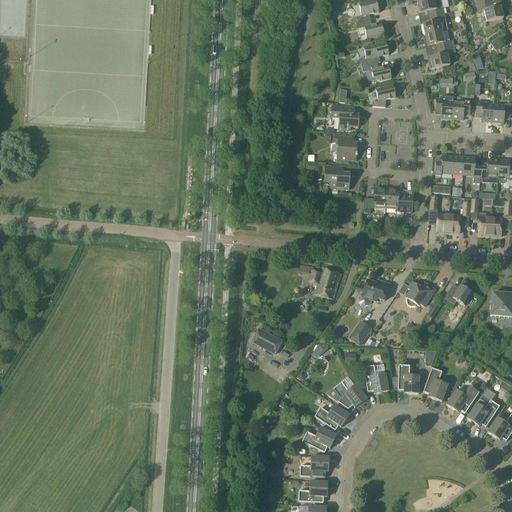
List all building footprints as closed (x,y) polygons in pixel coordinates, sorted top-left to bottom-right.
[(433,0),(417,4),(420,15),(429,12),(431,18),(444,15),(440,0),(433,0)] [(356,19),(358,24),(370,21),(369,16),(379,14),(376,1),(359,5),(362,18),(356,19)] [(492,4),(476,7),(478,13),(484,12),(486,23),(503,19),(501,8),(494,9),(492,4)] [(444,15),(431,18),(432,24),(423,26),(425,37),(442,33),(439,22),(445,21),(444,15)] [(370,21),(358,24),(356,25),(357,30),(364,29),(367,41),(384,37),(381,24),(371,27),(370,21)] [(442,33),(425,37),(425,38),(423,38),(425,48),(437,46),(438,51),(452,48),(450,42),(444,44),(442,33)] [(508,41),(503,35),(490,45),(496,52),(502,47),(500,44),(502,42),(503,44),(508,41)] [(360,62),(362,68),(380,64),(379,58),(389,56),(388,54),(390,53),(388,46),(386,46),(386,43),(363,49),(366,61),(360,62)] [(452,48),(438,51),(440,57),(428,60),(430,70),(433,69),(433,70),(449,66),(447,55),(453,54),(452,48)] [(335,52),(337,60),(339,60),(344,59),(342,50),(337,51),(335,52)] [(481,66),(478,55),(472,56),(475,68),(481,66)] [(380,64),(362,68),(363,74),(365,73),(367,83),(373,82),(374,84),(391,80),(390,77),(392,77),(390,69),(389,70),(388,67),(378,70),(377,64),(380,64)] [(373,102),(372,108),(385,109),(386,101),(395,99),(393,86),(375,91),(378,103),(373,102)] [(452,120),(453,104),(453,98),(442,97),(442,101),(436,100),(435,114),(441,114),(441,120),(452,120)] [(464,104),(453,104),(452,120),(463,121),(463,115),(469,116),(470,103),(464,102),(464,104)] [(492,123),(493,107),(483,106),(483,104),(476,103),(475,116),(482,117),(481,122),(492,123)] [(504,107),(493,107),(492,123),(503,124),(504,118),(510,119),(511,106),(504,105),(504,107)] [(331,119),(339,119),(338,131),(350,132),(350,128),(358,129),(359,116),(354,116),(355,109),(346,109),(332,108),(331,119)] [(333,138),(333,144),(338,144),(337,164),(348,164),(348,162),(355,162),(357,145),(350,145),(350,139),(333,138)] [(452,175),(453,159),(442,158),(442,163),(436,163),(435,176),(441,177),(441,175),(452,175)] [(463,176),(464,159),(453,159),(452,175),(463,176)] [(479,185),(480,183),(481,166),(475,166),(475,160),(464,159),(463,176),(472,177),(472,185),(479,185)] [(497,185),(498,162),(487,161),(487,167),(481,166),(480,183),(497,185)] [(511,181),(511,168),(509,168),(510,163),(498,162),(497,185),(497,181),(499,181),(499,183),(500,184),(502,185),(504,184),(505,183),(506,181),(511,181)] [(324,181),(330,182),(329,190),(348,191),(349,175),(340,175),(340,169),(325,168),(324,181)] [(387,190),(375,189),(374,203),(371,203),(371,200),(364,200),(363,214),(370,214),(370,209),(385,210),(387,190)] [(387,190),(385,210),(397,211),(397,213),(412,214),(413,197),(398,196),(399,191),(387,190)] [(460,217),(449,216),(448,234),(460,235),(460,227),(468,228),(469,218),(470,204),(471,204),(471,201),(464,200),(463,211),(460,211),(460,217)] [(489,237),(490,219),(485,219),(486,215),(479,214),(477,236),(489,237)] [(448,234),(449,216),(437,215),(436,233),(448,234)] [(502,220),(490,219),(489,237),(501,238),(502,220)] [(313,272),(310,283),(318,286),(315,296),(333,302),(341,275),(322,269),(321,274),(313,272)] [(381,286),(367,281),(361,298),(359,297),(358,300),(359,304),(361,306),(365,307),(368,306),(370,304),(371,302),(376,303),(377,300),(384,302),(389,286),(382,283),(381,286)] [(410,292),(405,299),(407,300),(406,302),(407,306),(411,308),(415,308),(416,306),(418,307),(419,305),(424,308),(435,291),(424,284),(421,289),(411,284),(407,290),(410,292)] [(453,286),(444,300),(454,306),(457,302),(464,307),(472,294),(460,286),(458,289),(453,286)] [(511,296),(492,294),(490,317),(511,319),(511,296)] [(360,323),(349,340),(359,347),(371,330),(360,323)] [(260,331),(254,341),(253,344),(276,356),(283,343),(260,331)] [(318,344),(313,355),(321,359),(326,348),(318,344)] [(432,368),(437,353),(426,353),(425,368),(432,368)] [(409,367),(398,367),(397,384),(391,384),(392,392),(403,392),(403,395),(417,396),(418,378),(408,378),(409,367)] [(373,368),(362,370),(367,394),(373,393),(373,396),(388,393),(384,376),(375,378),(373,368)] [(431,370),(422,394),(428,396),(427,399),(441,403),(447,387),(437,384),(441,374),(431,370)] [(328,398),(347,411),(352,408),(354,410),(365,401),(355,387),(354,388),(350,384),(344,389),(341,385),(327,395),(327,396),(327,397),(327,398),(328,398)] [(455,392),(445,406),(457,414),(459,412),(464,415),(478,394),(469,388),(463,397),(455,392)] [(481,396),(466,420),(478,428),(480,425),(485,429),(499,408),(481,396)] [(334,408),(328,416),(319,410),(313,419),(334,433),(338,428),(340,429),(348,417),(334,408)] [(504,424),(496,419),(487,434),(499,442),(500,439),(506,442),(511,432),(511,416),(510,416),(504,424)] [(320,430),(316,439),(306,434),(301,444),(324,455),(326,450),(329,451),(336,438),(320,430)] [(266,446),(270,454),(275,451),(271,443),(266,446)] [(311,459),(310,469),(300,468),(299,479),(324,480),(324,474),(327,474),(328,460),(311,459)] [(264,477),(273,477),(273,467),(264,467),(264,477)] [(309,484),(309,494),(298,493),(298,504),(323,505),(323,499),(326,499),(327,485),(309,484)] [(273,504),(273,494),(261,494),(261,504),(273,504)]
